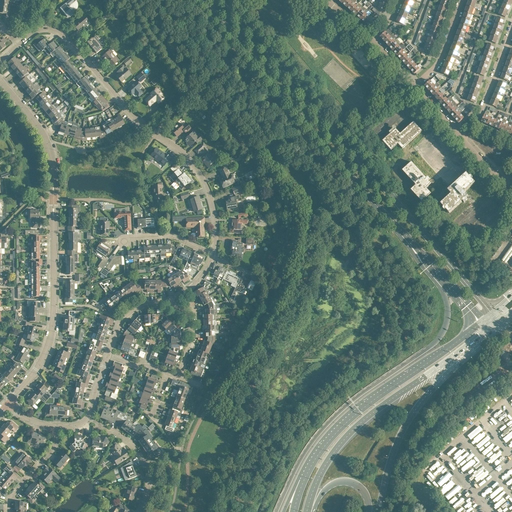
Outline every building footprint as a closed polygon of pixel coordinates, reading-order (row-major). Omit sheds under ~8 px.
[(69,0),(60,9),(67,17),(70,17),(76,12),(75,11),(76,10),(77,9),(77,8),(78,7),(78,5),(78,4),(77,3),(77,2),(76,1),(76,0),(69,0)] [(351,2),(347,7),(351,11),(356,6),(354,4),(355,2),(356,1),(355,0),(352,0),(351,2)] [(469,0),(467,6),(473,8),(475,2),(476,1),(473,0),(469,0)] [(379,8),(385,11),(387,5),(381,2),(379,8)] [(356,6),(351,11),(356,15),(361,10),(363,7),(358,3),(357,4),(356,6)] [(501,9),(508,11),(510,6),(504,3),(501,9)] [(405,4),(402,10),(408,13),(411,7),(405,4)] [(445,13),(447,7),(440,5),(438,11),(445,13)] [(467,6),(465,12),(471,14),(473,8),(467,6)] [(0,7),(0,13),(4,14),(3,17),(9,18),(10,14),(9,14),(10,9),(8,8),(0,7)] [(361,10),(356,15),(361,19),(366,14),(363,12),(366,9),(363,7),(361,10)] [(499,14),(505,17),(508,11),(501,9),(499,14)] [(402,10),(399,16),(406,19),(408,13),(402,10)] [(445,13),(438,11),(436,17),(443,19),(445,13)] [(471,14),(465,12),(463,18),(469,20),(471,14)] [(370,18),(366,14),(361,19),(366,23),(370,18)] [(432,15),(430,20),(432,21),(431,22),(434,22),(433,24),(440,26),(441,25),(443,19),(436,17),(432,15)] [(79,20),(73,25),(76,29),(71,34),(77,42),(81,38),(78,34),(80,32),(78,31),(82,27),(83,28),(86,25),(87,27),(91,24),(84,16),(80,19),(80,18),(79,20)] [(399,16),(397,22),(403,25),(406,19),(399,16)] [(496,23),(502,25),(504,19),(498,17),(496,23)] [(375,22),(370,18),(366,23),(371,28),(375,22)] [(469,20),(463,18),(461,24),(467,26),(469,20)] [(493,29),(500,31),(502,25),(496,23),(493,29)] [(433,26),(431,31),(437,34),(438,34),(440,28),(440,26),(433,24),(433,25),(433,26)] [(467,26),(461,24),(459,30),(458,30),(465,32),(467,26)] [(388,29),(380,37),(384,41),(390,37),(393,34),(388,29)] [(491,35),(498,37),(500,31),(493,29),(491,35)] [(465,32),(458,30),(456,36),(463,38),(465,32)] [(435,40),(437,34),(431,31),(429,37),(435,40)] [(393,34),(390,37),(384,41),(389,46),(397,39),(393,34)] [(92,38),(87,42),(93,49),(87,54),(90,57),(96,53),(96,54),(102,49),(101,48),(105,45),(104,44),(100,43),(97,40),(98,37),(97,36),(98,36),(97,35),(93,39),(92,38)] [(491,35),(489,41),(496,43),(498,37),(491,35)] [(39,36),(34,40),(36,43),(35,43),(42,51),(43,50),(46,48),(49,45),(44,39),(42,37),(41,38),(39,36)] [(463,38),(456,36),(454,41),(455,41),(454,42),(454,43),(460,45),(461,44),(463,38)] [(433,45),(435,40),(429,37),(427,43),(434,46),(433,45)] [(389,46),(393,51),(401,43),(397,39),(389,46)] [(53,42),(49,45),(46,48),(43,50),(49,56),(51,54),(52,53),(58,48),(53,42)] [(402,43),(401,43),(393,51),(397,55),(403,51),(406,48),(402,43)] [(431,52),(434,46),(427,43),(425,49),(431,52)] [(451,50),(457,53),(460,47),(459,47),(460,45),(454,43),(453,44),(451,50)] [(486,50),(493,52),(495,46),(488,43),(486,50)] [(414,48),(410,44),(408,46),(406,47),(410,52),(412,50),(414,48)] [(52,53),(57,59),(65,52),(59,46),(58,48),(52,53)] [(102,57),(101,58),(103,61),(107,65),(109,64),(111,67),(117,61),(114,58),(115,57),(112,53),(114,51),(111,48),(106,52),(107,53),(102,57)] [(28,49),(26,51),(25,52),(32,60),(35,57),(28,49)] [(451,50),(449,56),(455,59),(457,53),(451,50)] [(484,56),(490,58),(493,52),(486,50),(484,56)] [(397,55),(401,60),(407,55),(403,51),(397,55)] [(57,59),(53,62),(58,68),(59,68),(62,65),(68,60),(70,59),(65,52),(57,59)] [(480,54),(478,60),(481,62),(488,64),(490,58),(484,56),(480,54)] [(411,60),(407,55),(401,60),(406,65),(411,60)] [(455,59),(449,56),(446,62),(452,64),(455,59)] [(7,63),(11,67),(19,60),(18,58),(16,60),(14,57),(7,63)] [(11,67),(14,71),(21,65),(19,63),(21,61),(19,60),(11,67)] [(62,65),(59,68),(64,74),(66,72),(73,66),(68,60),(62,65)] [(415,64),(411,60),(406,65),(410,69),(415,64)] [(478,60),(476,66),(479,68),(486,70),(488,64),(481,62),(478,60)] [(446,61),(443,67),(450,70),(452,64),(446,62),(446,61)] [(21,65),(14,71),(18,75),(27,67),(28,66),(26,64),(23,67),(21,65)] [(414,74),(422,67),(420,64),(417,67),(415,64),(410,69),(414,74)] [(71,78),(79,72),(73,66),(66,72),(64,74),(69,80),(71,78)] [(27,67),(18,75),(20,78),(19,79),(21,81),(21,82),(29,75),(26,71),(29,68),(27,67)] [(123,67),(117,72),(119,74),(116,76),(121,82),(124,79),(125,80),(131,75),(125,68),(125,69),(123,67)] [(450,70),(443,67),(441,73),(448,76),(450,70)] [(503,73),(510,75),(511,69),(505,67),(503,73)] [(477,74),(484,76),(486,70),(479,68),(477,74)] [(84,78),(79,72),(71,78),(77,84),(78,83),(84,78)] [(142,73),(136,77),(141,83),(146,78),(142,73)] [(510,75),(503,73),(501,78),(508,81),(510,75)] [(21,81),(19,83),(20,84),(19,85),(19,86),(21,87),(22,87),(23,87),(33,79),(29,75),(21,82),(21,81)] [(81,86),(83,89),(90,83),(85,76),(84,78),(78,83),(77,84),(80,88),(81,86)] [(474,82),(481,85),(483,78),(478,77),(476,76),(474,82)] [(34,78),(33,79),(23,87),(26,91),(33,85),(31,83),(35,80),(34,78)] [(430,81),(425,85),(429,90),(434,85),(430,81)] [(500,81),(497,87),(504,90),(506,84),(500,81)] [(132,95),(134,93),(137,96),(141,93),(139,89),(141,87),(137,82),(128,90),(132,95)] [(434,85),(429,90),(433,95),(439,90),(438,90),(437,88),(440,86),(438,83),(437,82),(434,85)] [(472,88),(479,91),(481,85),(474,82),(472,88)] [(87,96),(88,95),(95,89),(90,83),(83,89),(80,91),(83,95),(85,93),(87,96)] [(26,91),(29,95),(39,86),(38,85),(35,87),(33,85),(26,91)] [(33,99),(34,98),(39,93),(41,92),(39,89),(41,88),(39,86),(29,95),(33,99)] [(439,90),(433,95),(437,100),(443,95),(446,92),(442,87),(438,90),(439,90)] [(504,90),(497,87),(495,93),(501,95),(504,90)] [(470,94),(476,97),(479,91),(472,88),(470,94)] [(93,101),(101,95),(95,89),(88,95),(90,97),(93,101)] [(151,95),(145,100),(149,106),(156,100),(158,103),(165,98),(157,89),(151,94),(151,95)] [(41,95),(39,93),(34,98),(36,101),(37,100),(40,103),(47,97),(43,92),(41,95)] [(467,93),(465,99),(468,100),(474,102),(474,103),(476,97),(470,94),(467,93)] [(501,95),(495,93),(492,99),(499,101),(501,95)] [(40,104),(39,105),(39,106),(40,107),(40,108),(41,108),(42,108),(49,102),(50,100),(51,100),(52,99),(48,95),(47,97),(40,103),(40,104)] [(93,101),(96,106),(99,110),(100,109),(102,112),(110,107),(109,106),(107,103),(107,102),(101,95),(93,101)] [(443,95),(437,100),(442,104),(447,99),(443,95)] [(454,101),(452,99),(450,97),(447,99),(442,104),(446,109),(454,101)] [(499,101),(492,99),(490,105),(496,107),(499,101)] [(49,102),(42,108),(45,111),(52,105),(50,104),(52,102),(51,100),(50,100),(49,102)] [(457,107),(458,106),(456,105),(457,104),(456,103),(454,101),(446,109),(450,113),(455,109),(456,109),(457,107)] [(52,105),(45,111),(48,115),(58,107),(57,105),(56,106),(54,104),(52,105)] [(450,113),(454,118),(460,113),(462,111),(460,109),(458,106),(457,107),(456,109),(455,109),(450,113)] [(60,109),(58,107),(48,115),(51,119),(60,112),(59,110),(60,109)] [(53,123),(56,128),(61,121),(65,115),(62,111),(61,111),(60,112),(51,119),(54,122),(53,123)] [(486,111),(481,122),(487,124),(490,117),(488,116),(489,113),(489,112),(489,113),(486,112),(486,111)] [(460,113),(454,118),(459,123),(467,116),(467,115),(465,113),(465,112),(461,115),(460,113)] [(118,117),(115,119),(120,127),(125,124),(119,114),(117,115),(118,117)] [(493,127),(498,116),(496,120),(490,117),(487,124),(493,127)] [(499,129),(502,122),(499,121),(501,118),(498,117),(498,116),(493,127),(499,129)] [(112,118),(110,120),(116,129),(120,127),(115,119),(113,120),(112,118)] [(508,125),(509,121),(507,125),(505,124),(507,120),(504,119),(503,118),(502,122),(499,129),(505,132),(508,125)] [(107,124),(111,132),(116,129),(110,120),(110,119),(105,122),(107,124)] [(64,136),(64,133),(67,123),(61,121),(56,128),(60,129),(59,131),(58,134),(64,136)] [(68,121),(67,123),(64,133),(66,134),(66,135),(68,135),(69,135),(73,122),(68,121)] [(73,122),(69,135),(70,135),(70,136),(72,137),(73,136),(74,136),(77,128),(78,124),(73,122)] [(185,133),(191,129),(186,123),(182,126),(179,123),(171,131),(172,131),(176,136),(176,137),(183,131),(185,133)] [(378,128),(370,136),(462,237),(492,209),(412,123),(408,126),(409,127),(405,132),(473,207),(478,203),(479,205),(462,220),(378,128)] [(103,129),(102,130),(105,138),(109,135),(108,134),(111,132),(107,124),(102,127),(103,129)] [(82,129),(77,128),(74,136),(74,138),(82,140),(83,132),(81,132),(82,129)] [(95,128),(96,137),(99,137),(100,138),(105,138),(102,130),(100,130),(100,128),(95,128)] [(84,132),(83,132),(82,140),(87,140),(87,138),(91,138),(89,129),(84,129),(84,132)] [(192,133),(184,140),(187,143),(190,146),(195,142),(197,144),(204,139),(200,133),(197,136),(197,135),(195,136),(192,133)] [(203,143),(195,150),(198,154),(199,153),(203,158),(201,160),(208,167),(217,159),(213,155),(211,157),(210,155),(211,154),(205,147),(206,147),(203,143)] [(150,156),(148,159),(151,162),(154,158),(159,162),(160,162),(165,165),(170,157),(165,154),(164,155),(162,154),(162,153),(156,148),(150,156)] [(225,168),(219,170),(223,178),(220,180),(223,188),(234,183),(230,175),(229,176),(225,168)] [(174,173),(170,177),(174,182),(173,183),(178,188),(179,187),(181,190),(183,188),(188,183),(188,184),(189,183),(190,182),(188,179),(189,179),(184,173),(182,175),(181,172),(177,176),(174,173)] [(162,185),(152,186),(152,190),(154,190),(154,194),(152,194),(153,200),(162,199),(162,189),(163,189),(162,185)] [(199,197),(189,199),(189,200),(193,212),(202,209),(199,201),(198,197),(199,197)] [(229,201),(226,202),(227,209),(237,207),(237,208),(242,208),(240,198),(237,199),(237,197),(228,198),(228,199),(229,199),(229,201)] [(79,206),(68,206),(68,209),(69,209),(69,213),(69,218),(77,218),(77,215),(79,212),(79,206)] [(115,212),(114,212),(115,218),(124,218),(125,230),(131,230),(130,218),(130,212),(127,212),(127,209),(115,209),(115,212)] [(38,211),(30,211),(30,219),(32,219),(32,228),(40,228),(39,218),(38,211)] [(140,215),(133,216),(133,225),(137,225),(137,229),(141,229),(141,228),(146,227),(145,219),(140,219),(140,215)] [(69,227),(68,227),(68,230),(75,230),(75,227),(77,227),(77,218),(69,218),(69,223),(69,227)] [(187,219),(186,219),(186,221),(186,227),(191,227),(196,227),(196,232),(196,233),(194,233),(193,233),(192,234),(191,234),(191,235),(191,236),(192,237),(193,237),(196,237),(204,237),(204,228),(205,228),(204,218),(187,219)] [(145,219),(146,227),(151,227),(151,228),(155,228),(155,224),(154,224),(154,219),(145,219)] [(230,226),(230,233),(237,233),(237,230),(240,230),(240,224),(247,224),(248,223),(248,222),(247,220),(232,220),(232,223),(234,223),(234,226),(230,226)] [(99,226),(98,230),(100,230),(100,235),(108,235),(108,229),(108,227),(109,227),(109,222),(107,222),(100,222),(100,226),(99,226)] [(75,230),(68,230),(68,233),(69,233),(69,242),(77,242),(77,234),(79,234),(79,230),(75,230)] [(230,246),(230,250),(231,251),(231,256),(235,256),(235,258),(242,259),(243,253),(244,248),(242,248),(243,244),(238,243),(239,242),(231,240),(230,246)] [(68,251),(68,254),(77,254),(77,251),(77,244),(77,242),(69,242),(69,251),(68,251)] [(100,243),(95,251),(97,252),(103,256),(101,259),(102,260),(104,261),(105,258),(106,257),(111,249),(105,245),(101,242),(100,243)] [(511,255),(511,242),(500,259),(506,263),(511,255)] [(171,246),(171,245),(165,245),(166,254),(171,253),(173,254),(175,250),(175,249),(175,248),(174,247),(173,247),(173,246),(172,246),(171,246)] [(187,261),(191,255),(192,253),(183,249),(178,247),(171,261),(175,262),(177,256),(187,261)] [(125,256),(125,260),(134,260),(133,251),(127,251),(128,256),(125,256)] [(66,257),(66,266),(74,266),(74,262),(77,262),(77,254),(68,254),(68,257),(66,257)] [(103,268),(100,273),(106,277),(111,270),(110,270),(114,265),(122,265),(121,256),(115,257),(114,256),(115,254),(113,257),(112,258),(110,257),(109,259),(108,260),(102,268),(103,268)] [(194,256),(191,255),(187,261),(183,271),(186,273),(188,270),(188,269),(189,269),(190,268),(190,267),(190,266),(191,264),(198,268),(200,263),(201,264),(202,263),(200,263),(203,258),(195,254),(194,256)] [(102,260),(98,266),(99,267),(102,268),(108,260),(105,258),(104,261),(102,260)] [(29,268),(40,268),(40,265),(42,265),(42,259),(40,259),(31,259),(29,259),(29,268)] [(213,269),(211,273),(213,274),(213,276),(217,278),(217,279),(215,284),(219,286),(223,279),(226,271),(227,271),(227,269),(223,267),(222,268),(220,267),(220,266),(215,264),(213,267),(213,269)] [(74,266),(66,266),(66,275),(74,275),(74,266)] [(181,271),(176,274),(181,282),(180,281),(182,280),(184,283),(192,278),(188,274),(187,275),(186,274),(184,276),(181,271)] [(229,272),(227,271),(226,271),(223,279),(232,283),(231,286),(235,288),(239,279),(240,279),(240,277),(237,276),(237,277),(235,276),(236,274),(230,271),(229,272)] [(181,282),(176,274),(171,277),(177,287),(180,285),(178,282),(180,281),(181,282)] [(177,287),(171,277),(164,281),(166,287),(170,285),(171,287),(173,286),(174,288),(177,287)] [(235,288),(229,301),(232,306),(235,300),(233,300),(236,294),(235,294),(237,291),(240,293),(242,290),(246,292),(245,295),(248,296),(251,290),(247,289),(251,281),(246,279),(243,278),(242,280),(240,279),(239,279),(235,288)] [(139,284),(141,290),(147,290),(147,293),(150,293),(150,281),(146,281),(146,280),(139,280),(140,284),(139,284)] [(74,281),(66,281),(66,290),(74,290),(74,281)] [(166,287),(164,281),(155,281),(155,290),(157,290),(157,293),(161,293),(161,287),(166,287)] [(202,288),(193,293),(194,296),(195,296),(196,295),(197,297),(199,296),(205,293),(204,292),(206,292),(208,290),(206,287),(209,286),(210,283),(205,281),(204,284),(205,284),(204,287),(202,288)] [(141,290),(139,284),(135,287),(132,282),(127,285),(133,293),(133,292),(134,291),(136,294),(141,290)] [(133,293),(127,285),(123,289),(130,298),(133,296),(131,294),(132,292),(133,293)] [(117,289),(112,292),(114,295),(121,304),(124,302),(122,300),(124,299),(119,292),(117,289)] [(130,298),(123,289),(119,292),(124,299),(125,298),(127,300),(130,298)] [(74,299),(74,290),(66,290),(66,299),(65,299),(65,302),(67,302),(72,302),(72,299),(74,299)] [(206,292),(204,292),(205,293),(199,296),(200,299),(198,300),(199,302),(209,297),(206,292)] [(121,304),(114,295),(110,298),(116,306),(115,305),(117,304),(119,306),(121,304)] [(209,297),(199,302),(200,303),(202,302),(204,306),(205,305),(207,307),(215,305),(211,298),(210,298),(209,298),(209,297)] [(116,306),(110,298),(106,302),(109,306),(106,308),(110,313),(115,309),(114,307),(115,305),(115,306),(116,306)] [(207,309),(203,310),(203,315),(205,315),(212,315),(216,315),(217,315),(217,308),(220,308),(219,304),(218,304),(215,305),(207,307),(207,309)] [(64,317),(64,324),(73,324),(74,318),(75,318),(75,312),(69,311),(69,317),(68,317),(68,316),(67,316),(65,316),(64,317)] [(139,316),(142,322),(145,322),(145,324),(151,324),(150,313),(149,313),(148,313),(147,313),(147,314),(148,316),(139,316)] [(151,313),(150,313),(151,324),(158,323),(159,321),(160,321),(163,314),(152,315),(152,314),(152,313),(151,313)] [(162,325),(166,329),(173,322),(173,321),(172,320),(171,320),(171,321),(170,322),(163,314),(160,321),(163,324),(162,325)] [(100,315),(97,323),(108,327),(109,325),(112,326),(114,320),(108,318),(100,315)] [(129,323),(138,330),(141,326),(139,325),(142,322),(139,316),(133,323),(131,322),(129,323)] [(24,332),(38,336),(39,333),(36,333),(37,328),(30,326),(29,327),(29,326),(29,323),(22,322),(22,325),(26,326),(24,332)] [(175,323),(174,322),(173,322),(166,329),(171,335),(180,331),(173,325),(175,323)] [(97,325),(96,328),(106,332),(108,327),(97,323),(97,325)] [(130,327),(124,333),(134,337),(134,335),(138,330),(129,323),(128,325),(130,327)] [(64,324),(63,330),(67,331),(70,331),(70,335),(74,335),(75,330),(73,330),(73,324),(64,324)] [(97,332),(96,334),(105,337),(106,332),(96,328),(94,331),(97,332)] [(170,335),(169,336),(169,343),(171,343),(182,343),(182,342),(182,341),(183,341),(183,338),(182,335),(180,335),(180,332),(180,331),(171,335),(170,335)] [(207,339),(216,341),(216,333),(218,333),(218,331),(203,331),(203,333),(206,333),(206,337),(207,337),(207,339)] [(26,341),(33,343),(35,338),(37,339),(38,336),(24,332),(24,334),(27,335),(26,341)] [(91,341),(94,342),(102,345),(103,342),(105,343),(107,340),(104,339),(105,337),(96,334),(93,333),(91,338),(92,339),(91,341)] [(124,340),(132,342),(134,337),(124,333),(123,336),(125,337),(124,340)] [(121,338),(120,341),(121,342),(120,344),(130,348),(133,349),(135,344),(132,342),(124,340),(121,338)] [(214,345),(216,341),(207,339),(207,340),(206,342),(204,341),(203,344),(199,343),(199,345),(211,349),(216,351),(217,349),(215,348),(214,346),(214,345)] [(90,344),(88,349),(96,352),(97,351),(100,352),(102,345),(94,342),(93,345),(90,344)] [(173,348),(173,352),(180,354),(180,350),(182,350),(182,349),(183,348),(183,346),(183,345),(182,345),(182,344),(182,343),(171,343),(171,348),(173,348)] [(124,351),(129,353),(130,348),(120,344),(119,346),(119,345),(117,349),(124,351)] [(202,348),(200,351),(207,353),(207,354),(209,354),(211,349),(199,345),(198,346),(202,348)] [(18,348),(17,352),(20,353),(29,359),(31,356),(28,354),(30,351),(23,347),(21,350),(18,348)] [(58,353),(56,358),(65,361),(66,357),(68,358),(71,351),(67,349),(65,352),(59,350),(58,353)] [(94,358),(96,352),(88,349),(87,351),(84,350),(83,353),(94,358)] [(180,354),(173,352),(169,350),(167,355),(175,358),(178,360),(180,356),(179,356),(179,355),(180,354)] [(205,359),(207,354),(207,353),(200,351),(199,350),(198,354),(192,352),(192,354),(205,359)] [(16,360),(23,364),(25,360),(28,361),(29,359),(20,353),(17,352),(16,353),(19,355),(16,360)] [(92,363),(94,358),(83,353),(82,357),(81,359),(92,363)] [(196,357),(195,361),(201,363),(205,365),(205,364),(207,365),(208,360),(205,359),(192,354),(191,355),(196,357)] [(167,355),(165,360),(176,364),(176,363),(176,362),(177,363),(178,360),(175,358),(167,355)] [(65,361),(56,358),(54,362),(53,366),(59,368),(58,371),(62,373),(64,370),(65,366),(63,365),(65,361)] [(90,368),(92,363),(81,359),(81,361),(80,364),(90,368)] [(176,364),(165,360),(164,366),(167,367),(171,368),(172,369),(173,366),(174,366),(175,366),(176,364)] [(203,369),(205,365),(201,363),(195,361),(194,360),(192,364),(188,362),(188,364),(203,369)] [(113,367),(115,368),(114,370),(122,373),(124,368),(121,367),(122,364),(114,361),(113,366),(112,366),(112,367),(113,367)] [(10,363),(8,365),(17,373),(21,368),(15,362),(12,365),(10,363)] [(90,368),(80,364),(78,367),(81,368),(80,370),(89,373),(90,368)] [(190,374),(192,375),(200,378),(203,369),(188,364),(187,365),(191,367),(190,370),(191,371),(190,374)] [(9,369),(7,371),(13,377),(17,373),(8,365),(6,367),(9,369)] [(84,377),(83,380),(88,382),(91,376),(88,375),(89,373),(80,370),(79,375),(84,377)] [(122,373),(114,370),(113,373),(110,372),(109,375),(120,378),(122,379),(123,376),(125,377),(126,375),(122,373)] [(13,377),(7,371),(3,376),(8,381),(9,382),(13,377)] [(53,372),(50,375),(53,377),(61,383),(63,380),(66,377),(65,376),(62,377),(61,378),(55,374),(53,372)] [(0,381),(4,385),(8,381),(3,376),(2,375),(0,373),(0,381)] [(158,383),(160,378),(147,373),(145,379),(147,380),(146,382),(158,386),(159,383),(158,383)] [(109,375),(109,377),(111,378),(110,380),(118,383),(119,381),(120,378),(109,375)] [(88,382),(83,380),(82,383),(77,382),(75,388),(84,389),(84,387),(87,388),(88,382)] [(107,383),(106,385),(116,388),(117,386),(118,386),(118,387),(121,388),(122,385),(119,384),(118,383),(110,380),(109,383),(107,383)] [(37,384),(35,387),(39,390),(40,391),(38,393),(47,401),(52,395),(49,392),(47,393),(46,395),(45,394),(44,393),(45,391),(50,386),(46,382),(43,385),(40,382),(37,385),(37,384)] [(158,387),(158,386),(146,382),(145,387),(155,391),(156,389),(156,390),(157,387),(158,387)] [(179,391),(187,394),(187,393),(188,393),(189,393),(191,386),(189,385),(180,382),(179,384),(178,387),(180,388),(179,391)] [(106,385),(105,387),(107,388),(104,395),(106,396),(116,400),(117,396),(116,394),(114,393),(116,388),(106,385)] [(143,390),(143,393),(151,396),(152,393),(154,393),(155,391),(145,387),(143,390)] [(171,395),(185,399),(187,394),(179,391),(173,389),(171,395)] [(29,398),(27,401),(29,403),(28,403),(29,404),(30,405),(31,406),(31,405),(33,406),(39,399),(44,404),(47,401),(38,393),(37,392),(36,392),(37,393),(37,392),(38,393),(36,395),(35,395),(35,394),(31,391),(29,393),(30,394),(27,396),(29,398)] [(138,397),(141,398),(151,401),(152,399),(150,398),(151,396),(140,392),(138,397)] [(175,402),(183,405),(185,399),(171,395),(171,396),(176,398),(175,402)] [(81,402),(82,400),(73,398),(72,404),(78,405),(77,408),(83,409),(84,403),(81,402)] [(140,408),(145,410),(148,403),(150,404),(151,401),(141,398),(139,403),(141,404),(140,408)] [(183,405),(175,402),(174,405),(171,404),(171,406),(173,407),(172,410),(173,411),(178,413),(181,414),(183,406),(182,406),(183,405)] [(53,415),(58,415),(58,407),(50,406),(50,408),(46,408),(45,416),(53,417),(53,415)] [(67,408),(58,407),(58,415),(62,416),(62,417),(71,418),(71,409),(67,408)] [(107,411),(104,410),(101,417),(107,420),(112,409),(108,407),(107,411)] [(112,409),(107,420),(114,423),(116,420),(120,422),(124,414),(116,411),(116,412),(112,411),(112,409)] [(179,419),(181,414),(178,413),(173,411),(172,410),(169,409),(168,411),(169,413),(163,411),(163,413),(176,418),(179,419)] [(168,416),(166,420),(174,423),(176,418),(163,413),(162,415),(168,416)] [(124,414),(120,422),(124,424),(121,428),(127,432),(133,425),(130,423),(131,421),(129,419),(130,418),(124,414)] [(163,423),(162,424),(166,426),(165,429),(173,432),(174,428),(172,428),(174,423),(166,420),(165,423),(163,423)] [(14,432),(18,427),(11,421),(9,424),(8,423),(6,425),(4,424),(2,427),(9,433),(12,430),(14,432)] [(133,425),(127,432),(133,437),(137,432),(140,435),(145,430),(146,429),(143,427),(142,427),(138,424),(136,427),(133,425)] [(6,436),(9,433),(2,427),(0,429),(0,439),(5,443),(9,438),(6,436)] [(139,441),(143,448),(152,442),(150,438),(152,437),(146,429),(145,430),(140,435),(143,438),(139,441)] [(39,434),(32,433),(31,439),(28,438),(27,442),(35,445),(36,443),(43,446),(46,437),(39,436),(39,434)] [(81,440),(81,435),(74,436),(75,442),(74,443),(69,447),(73,453),(76,451),(75,450),(77,449),(78,450),(79,450),(80,448),(83,449),(82,450),(85,451),(86,450),(85,449),(87,444),(82,442),(81,441),(81,440)] [(100,438),(94,438),(93,447),(105,448),(109,440),(101,436),(100,438)] [(15,440),(12,444),(17,449),(21,445),(15,440)] [(152,442),(143,448),(148,455),(152,452),(155,455),(162,451),(156,443),(154,445),(152,442)] [(116,445),(110,450),(115,456),(112,458),(114,461),(117,459),(119,463),(128,457),(126,453),(124,450),(122,452),(116,445)] [(68,457),(62,452),(62,453),(58,458),(57,457),(53,462),(59,468),(68,457)] [(14,467),(19,471),(21,468),(21,469),(24,465),(25,466),(26,464),(27,465),(31,461),(30,460),(23,454),(15,463),(16,464),(14,467)] [(131,461),(120,468),(122,472),(126,470),(128,476),(124,478),(125,480),(137,476),(134,467),(135,466),(131,461)] [(11,484),(17,477),(11,473),(14,470),(7,464),(2,469),(7,474),(4,477),(11,484)] [(45,472),(41,477),(47,483),(51,477),(52,478),(57,482),(59,480),(60,479),(56,475),(56,474),(49,468),(48,468),(47,467),(44,471),(45,472)] [(0,488),(2,487),(5,490),(11,484),(4,477),(0,482),(0,481),(0,488)] [(32,484),(29,487),(36,494),(37,495),(42,489),(44,491),(46,488),(39,482),(37,485),(34,482),(32,484)] [(126,491),(123,498),(133,501),(135,494),(137,489),(128,486),(126,491)] [(34,496),(36,494),(29,487),(26,491),(24,493),(29,497),(27,499),(32,504),(37,499),(34,496)] [(17,510),(16,511),(25,511),(26,510),(27,503),(15,502),(15,508),(15,510),(17,510)]
